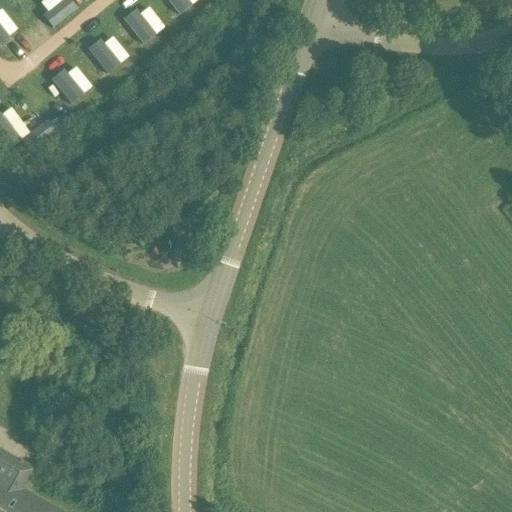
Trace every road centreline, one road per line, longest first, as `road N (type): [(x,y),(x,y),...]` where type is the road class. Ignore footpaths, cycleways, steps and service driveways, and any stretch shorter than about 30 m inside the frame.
road 1 (tertiary): [(198,324),(301,28)]
road 2 (unclassified): [(198,324),(13,236),(0,222)]
road 3 (unclassified): [(301,28),(437,46),(470,45),(511,29)]
road 4 (tertiary): [(173,511),(171,433),(198,324)]
